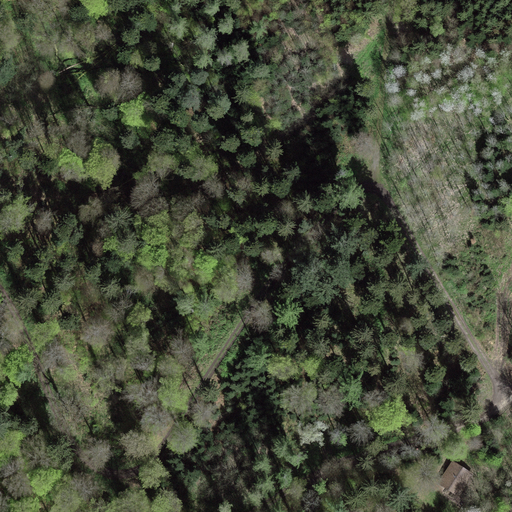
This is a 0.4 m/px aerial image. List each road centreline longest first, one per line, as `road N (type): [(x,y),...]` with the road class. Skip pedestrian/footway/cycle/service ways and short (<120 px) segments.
road 1 (track): [(374,165),(311,230),(229,337),(151,465),(104,489),(0,459)]
road 2 (track): [(374,165),(340,131),(317,130),(216,167),(128,177),(88,140),(9,0)]
road 3 (track): [(391,0),(375,178),(505,401)]
road 4 (track): [(505,401),(448,430),(319,471)]
